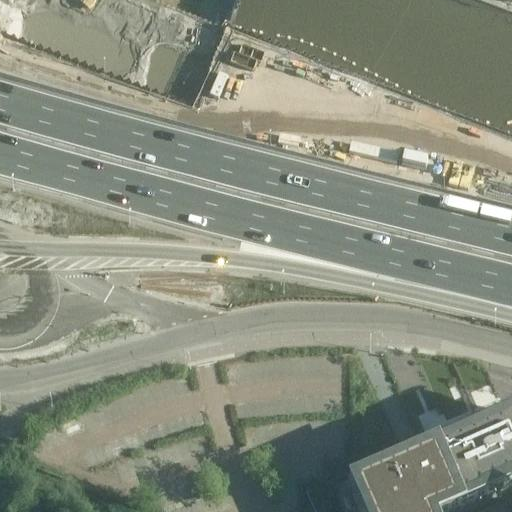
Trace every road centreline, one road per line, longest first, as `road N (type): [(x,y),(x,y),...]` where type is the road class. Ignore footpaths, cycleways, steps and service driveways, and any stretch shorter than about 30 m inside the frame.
road 1 (motorway): [(0,156),(511,286)]
road 2 (motorway): [(511,228),(0,105)]
road 3 (secondary): [(511,345),(397,319),(284,314),(0,380)]
road 4 (motorway): [(0,246),(197,252),(511,316)]
road 5 (motorway): [(44,0),(511,180)]
road 6 (motorway): [(511,67),(330,0)]
